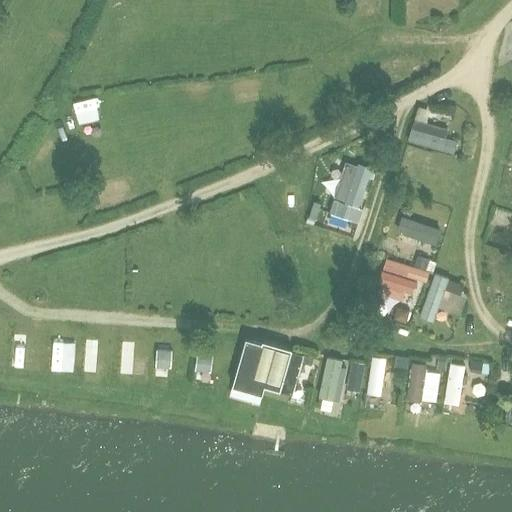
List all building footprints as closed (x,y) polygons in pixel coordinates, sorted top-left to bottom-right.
[(429,0),(450,11),(456,0),(429,0)] [(243,73),(228,78),(235,98),(250,92),(243,73)] [(284,110),(293,129),(306,123),(297,104),(284,110)] [(406,124),(403,135),(448,147),(451,135),(406,124)] [(398,152),(422,157),(425,144),(401,139),(398,152)] [(330,193),(354,199),(364,162),(339,156),(330,193)] [(404,179),(441,184),(443,170),(406,165),(404,179)] [(299,168),(264,185),(269,196),(304,179),(299,168)] [(399,211),(392,227),(426,241),(433,226),(399,211)] [(349,243),(353,232),(339,227),(336,238),(349,243)] [(284,244),(287,263),(299,261),(298,252),(316,250),(315,239),(284,244)] [(149,244),(127,245),(128,261),(149,260),(149,244)] [(380,255),(374,279),(411,288),(417,265),(380,255)] [(496,263),(491,286),(501,288),(507,265),(496,263)] [(426,281),(420,316),(442,320),(445,302),(444,302),(447,284),(426,281)] [(26,349),(25,331),(5,332),(5,350),(26,349)] [(51,357),(55,339),(42,336),(38,354),(51,357)] [(114,337),(110,365),(128,367),(132,339),(114,337)] [(233,353),(236,340),(222,337),(220,350),(233,353)] [(149,338),(149,361),(171,361),(171,338),(149,338)] [(88,364),(89,340),(76,340),(74,363),(88,364)] [(243,341),(228,389),(259,397),(261,388),(278,393),(289,352),(259,343),(259,346),(243,341)] [(213,365),(217,349),(196,343),(192,359),(213,365)] [(378,353),(361,353),(360,392),(378,392),(378,353)] [(332,401),(337,358),(323,357),(319,399),(332,401)] [(405,358),(405,403),(420,403),(421,358),(405,358)] [(455,403),(459,360),(447,358),(442,402),(455,403)]
